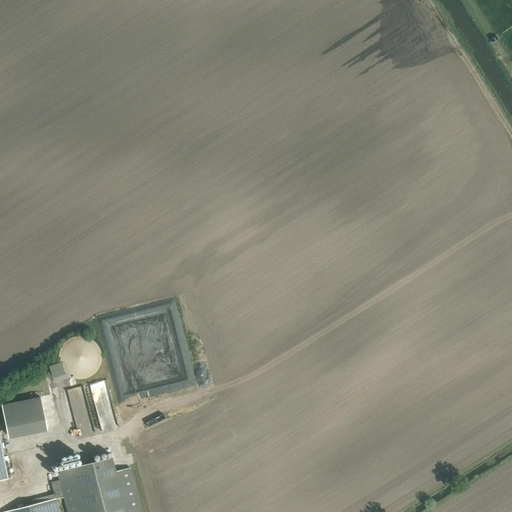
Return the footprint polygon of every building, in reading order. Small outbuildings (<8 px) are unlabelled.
[(173,335),(182,379),(173,381),(174,388),(195,384),(184,333),(173,335)] [(101,359),(101,357),(101,355),(100,353),(100,351),(99,349),(98,347),(97,345),(96,343),(95,342),(93,341),(92,340),(90,339),(89,338),(87,337),(86,337),(85,336),(83,336),(82,336),(80,336),(79,336),(77,336),(76,336),(74,336),(71,337),(69,338),(67,339),(66,341),(65,342),(64,343),(62,344),(61,346),(60,348),(59,350),(59,353),(58,355),(58,356),(58,358),(58,360),(59,361),(59,362),(59,364),(60,366),(61,368),(63,370),(64,371),(65,373),(67,374),(69,375),(70,376),(71,377),(73,377),(74,378),(76,378),(77,378),(79,378),(82,378),(83,378),(85,377),(87,377),(89,376),(91,375),(93,374),(94,372),(96,371),(97,369),(98,367),(99,366),(100,364),(100,361),(101,359)] [(90,383),(93,394),(109,390),(106,379),(90,383)] [(84,385),(67,389),(73,408),(82,406),(80,399),(87,397),(84,385)] [(8,437),(47,431),(42,397),(3,403),(8,437)] [(0,481),(8,479),(0,437),(0,481)] [(58,474),(67,511),(141,511),(130,467),(116,471),(112,457),(58,474)] [(59,511),(56,499),(4,511),(59,511)]
